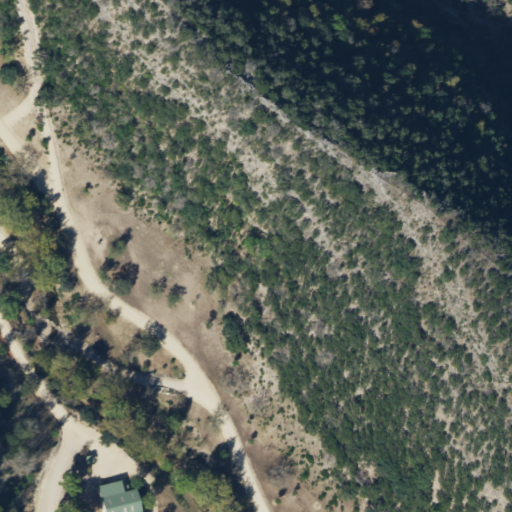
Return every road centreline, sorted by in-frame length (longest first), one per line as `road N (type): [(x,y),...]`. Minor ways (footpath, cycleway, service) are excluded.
road 1 (track): [(269,511),(214,405),(95,362),(35,315),(0,236)]
road 2 (track): [(0,132),(55,202),(99,290),(161,334),(214,405)]
road 3 (track): [(0,317),(67,429),(52,511)]
road 4 (track): [(55,202),(55,157),(7,0)]
